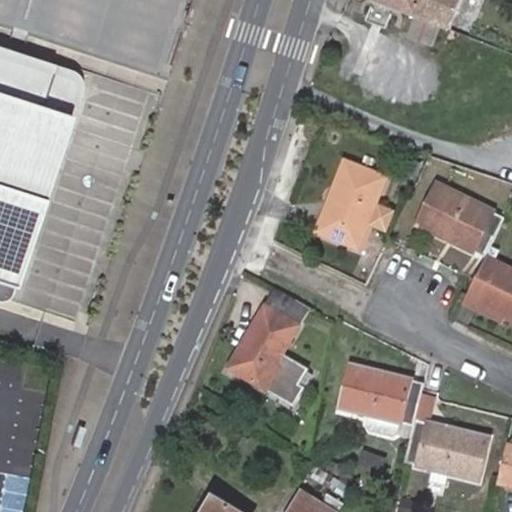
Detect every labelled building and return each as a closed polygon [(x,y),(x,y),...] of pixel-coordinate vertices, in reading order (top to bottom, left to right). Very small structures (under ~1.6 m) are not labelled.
[(452,31),(464,0),(367,0),(364,2),(360,6),(358,11),(365,13),(367,10),(369,9),(378,11),(388,15),(395,18),(397,19),(396,25),(402,28),(404,22),(405,17),(402,11),(452,31)] [(388,18),(388,15),(378,11),(376,13),(375,18),(378,22),(381,22),(385,22),(388,18)] [(0,297),(23,304),(79,108),(55,101),(57,93),(79,99),(87,69),(0,44),(0,297)] [(385,179),(348,164),(320,233),(358,247),(385,179)] [(439,187),(424,216),(496,240),(506,220),(439,187)] [(496,240),(424,216),(419,225),(487,259),(496,240)] [(511,271),(487,259),(475,281),(465,303),(502,321),(505,315),(511,318),(511,271)] [(312,309),(278,289),(230,369),(293,406),(303,389),(298,386),(307,372),(283,357),(312,309)] [(425,384),(352,367),(343,409),(415,425),(416,421),(422,397),(425,384)] [(416,421),(431,425),(436,401),(422,397),(416,421)] [(416,421),(415,425),(406,464),(480,482),(489,439),(431,425),(416,421)] [(318,431),(314,456),(326,459),(332,434),(318,431)] [(511,489),(511,444),(509,444),(499,486),(511,489)] [(350,501),(355,493),(354,492),(319,468),(312,479),(350,501)] [(332,511),(303,495),(292,511),(332,511)] [(234,511),(215,500),(208,511),(234,511)] [(418,511),(420,506),(404,501),(401,511),(418,511)]
